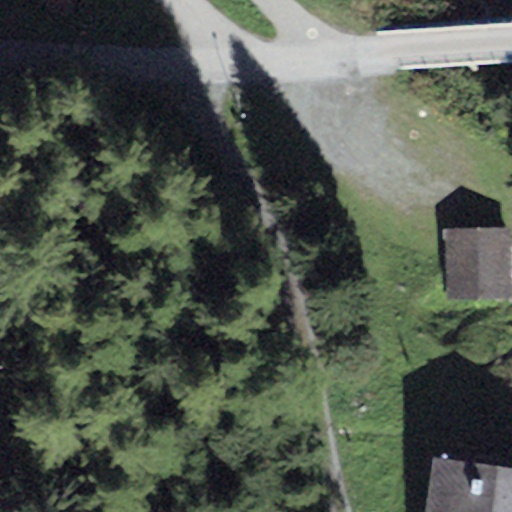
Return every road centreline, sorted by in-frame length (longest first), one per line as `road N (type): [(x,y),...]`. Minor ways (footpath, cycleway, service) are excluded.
road 1 (residential): [(0,52),(161,70),(511,43)]
road 2 (track): [(161,70),(238,167),(312,327),(337,511)]
